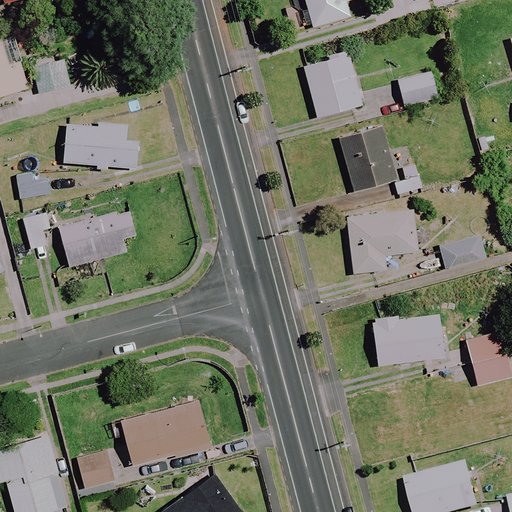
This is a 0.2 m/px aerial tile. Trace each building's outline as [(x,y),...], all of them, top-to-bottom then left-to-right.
[(301,0),(304,9),(298,11),(303,27),(309,25),(310,28),(348,17),(344,3),(352,1),(351,0),(301,0)] [(13,31),(0,34),(0,98),(29,91),(13,31)] [(97,72),(83,39),(69,45),(83,78),(97,72)] [(356,108),(343,55),(300,66),(313,119),(356,108)] [(66,88),(60,61),(31,67),(37,94),(66,88)] [(435,98),(429,72),(394,81),(401,107),(435,98)] [(139,126),(94,123),(94,127),(63,125),(61,164),(137,168),(139,126)] [(392,182),(378,124),(335,135),(349,193),(392,182)] [(43,177),(14,182),(17,200),(46,195),(43,177)] [(133,235),(126,206),(52,225),(63,268),(124,253),(121,238),(133,235)] [(48,229),(43,208),(16,214),(25,251),(44,247),(40,231),(48,229)] [(407,254),(404,214),(344,219),(349,274),(383,271),(382,256),(407,254)] [(484,259),(477,231),(432,244),(440,271),(484,259)] [(373,366),(441,356),(434,312),(366,323),(373,366)] [(511,377),(511,376),(501,331),(462,340),(473,387),(511,377)] [(463,421),(450,378),(384,399),(401,453),(434,443),(430,431),(463,421)] [(202,397),(125,418),(137,462),(179,452),(179,455),(216,445),(202,397)] [(64,470),(53,431),(0,445),(0,476),(1,480),(11,477),(20,511),(39,511),(70,504),(61,471),(64,470)] [(118,479),(110,448),(80,456),(88,487),(118,479)] [(456,511),(474,507),(462,463),(400,479),(408,511),(456,511)] [(241,511),(246,509),(219,471),(162,511),(241,511)] [(511,511),(511,495),(503,498),(506,511),(511,511)]
